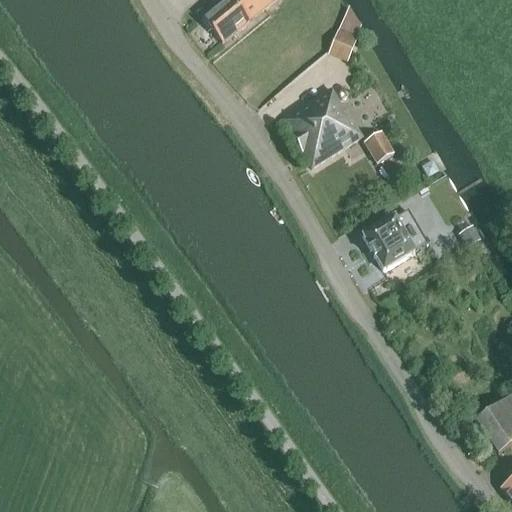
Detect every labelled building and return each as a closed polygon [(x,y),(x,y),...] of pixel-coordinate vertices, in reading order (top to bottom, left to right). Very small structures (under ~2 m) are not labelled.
[(228,0),(200,23),(222,47),(259,17),(280,43),(311,19),(309,16),(331,0),(228,0)] [(338,34),(330,52),(348,60),(356,42),(338,34)] [(365,108),(375,101),(364,85),(340,102),(358,127),(372,117),(365,108)] [(311,172),(361,142),(331,94),(281,124),(311,172)] [(377,167),(408,149),(394,127),(364,146),(377,167)] [(421,170),(427,181),(438,175),(432,164),(421,170)] [(375,262),(376,264),(383,275),(414,256),(394,221),(362,240),(370,254),(369,254),(370,256),(371,255),(374,260),(373,261),(374,262),(375,262)] [(463,222),(455,227),(461,237),(459,238),(467,251),(479,243),(472,230),(469,232),(463,222)] [(511,400),(475,426),(498,459),(511,448),(511,400)] [(511,483),(500,492),(511,507),(511,483)]
